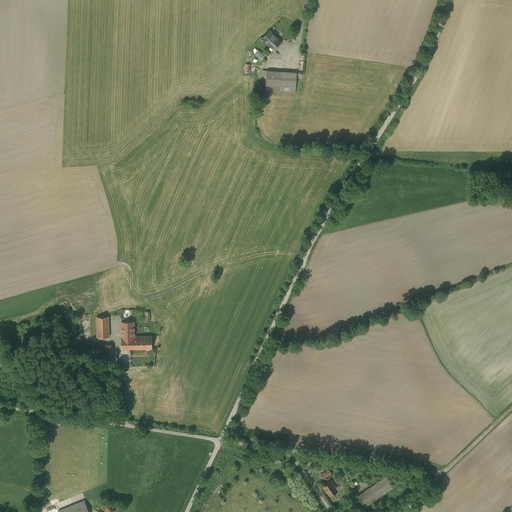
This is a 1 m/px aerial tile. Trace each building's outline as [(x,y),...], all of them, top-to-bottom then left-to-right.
[(281,43),(268,32),(261,40),(273,52),(281,43)] [(266,57),(259,50),(254,54),(261,62),(266,57)] [(297,72),(267,71),(266,76),(266,91),(296,92),(297,80),(297,72)] [(109,317),(97,317),(97,337),(109,337),(109,317)] [(134,322),(121,322),(122,349),(152,349),(152,336),(134,336),(134,335),(136,335),(136,330),(134,330),(134,322)] [(112,344),(102,344),(102,353),(102,356),(107,356),(112,356),(112,344)] [(332,473),(329,469),(321,474),(324,478),(332,473)] [(394,486),(386,476),(358,496),(365,507),(394,486)] [(338,490),(331,481),(323,486),(330,496),(338,490)] [(88,511),(84,500),(59,510),(59,511),(88,511)]
